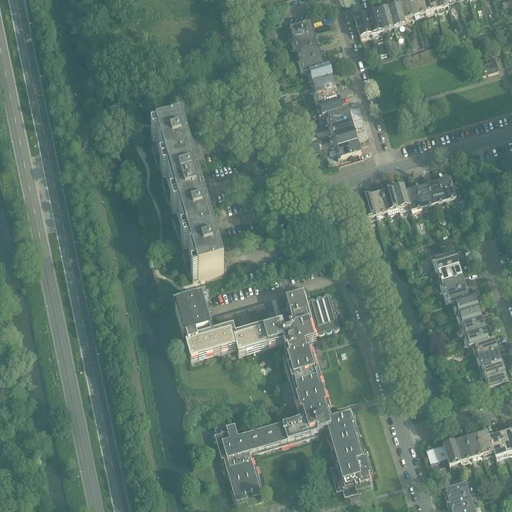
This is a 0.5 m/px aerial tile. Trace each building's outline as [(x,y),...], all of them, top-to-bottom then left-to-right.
[(185,0),(124,0),(133,30),(163,22),(165,30),(162,31),(177,82),(225,68),(210,17),(192,22),(185,0)] [(408,0),(406,0),(397,3),(399,9),(403,23),(414,20),(408,0)] [(420,0),(408,0),(414,20),(425,16),(420,0)] [(432,0),(420,0),(425,16),(436,13),(432,0)] [(432,0),(436,13),(448,10),(446,4),(444,0),(432,0)] [(399,9),(388,12),(394,32),(405,29),(403,23),(399,9)] [(388,12),(377,15),(382,35),(394,32),(388,12)] [(377,15),(366,18),(371,38),(382,35),(377,15)] [(366,18),(354,22),(360,42),(371,38),(366,18)] [(310,25),(290,31),(293,43),(313,37),(310,25)] [(313,37),(293,43),(297,54),(316,48),(313,37)] [(417,41),(410,43),(412,51),(419,49),(417,41)] [(316,48),(297,54),(300,65),(320,59),(316,48)] [(323,70),(320,59),(300,65),(303,76),(309,75),(309,74),(323,70)] [(494,59),(477,64),(481,79),(498,74),(494,59)] [(323,70),(309,74),(309,75),(312,85),(332,79),(328,68),(323,70)] [(332,79),(312,85),(315,97),(335,91),(332,79)] [(335,91),(315,97),(318,108),(338,102),(335,91)] [(342,113),(341,113),(338,102),(318,108),(321,119),(327,117),(342,113)] [(291,104),(283,107),(286,115),(294,112),(291,104)] [(347,111),(341,113),(342,113),(327,117),(330,128),(350,122),(347,111)] [(350,122),(330,128),(334,139),(354,133),(350,122)] [(181,131),(150,140),(152,146),(151,149),(156,169),(159,170),(160,173),(191,164),(188,153),(190,152),(186,138),(184,139),(181,131)] [(354,133),(334,139),(337,151),(357,145),(354,133)] [(357,145),(337,151),(340,162),(360,156),(357,145)] [(320,158),(313,160),(315,166),(322,164),(320,158)] [(194,175),(191,164),(160,173),(163,182),(161,185),(167,204),(170,206),(170,209),(201,200),(198,189),(201,188),(197,174),(194,175)] [(458,179),(449,181),(450,182),(438,185),(444,206),(456,202),(456,205),(465,202),(458,179)] [(438,185),(427,189),(433,209),(444,206),(438,185)] [(404,189),(392,193),(398,213),(409,210),(405,195),(404,189)] [(427,189),(416,192),(422,212),(433,209),(427,189)] [(405,195),(409,210),(411,215),(422,212),(416,192),(405,195)] [(392,193),(381,196),(387,216),(398,213),(392,193)] [(381,196),(370,199),(376,219),(387,216),(381,196)] [(370,199),(358,202),(364,223),(376,219),(370,199)] [(170,209),(173,218),(171,221),(177,240),(180,242),(181,245),(212,236),(208,225),(211,224),(207,210),(204,211),(201,200),(170,209)] [(184,254),(182,257),(188,276),(191,278),(192,284),(223,275),(219,260),(222,260),(218,246),(215,247),(212,236),(181,245),(184,254)] [(454,257),(434,263),(432,264),(436,275),(438,274),(458,268),(454,257)] [(458,268),(438,274),(441,285),(461,279),(458,268)] [(254,273),(246,275),(248,283),(256,281),(254,273)] [(461,279),(441,285),(445,296),(465,290),(461,279)] [(454,306),(468,301),(465,290),(445,296),(449,308),(454,306)] [(360,446),(358,439),(358,438),(358,439),(356,432),(356,431),(354,424),(354,423),(354,424),(352,417),(352,416),(351,416),(331,422),(329,415),(330,415),(329,414),(328,414),(326,407),(327,407),(327,406),(326,407),(324,400),(325,399),(324,399),(322,392),(323,392),(323,391),(322,392),(320,385),(321,384),(320,384),(318,377),(319,377),(318,376),(318,377),(316,370),(316,369),(315,369),(313,362),(314,362),(314,361),(313,362),(311,355),(312,355),(312,354),(311,354),(309,347),(316,345),(315,344),(315,345),(313,338),(317,336),(317,337),(319,338),(321,338),(323,337),(324,335),(324,334),(325,334),(325,335),(327,336),(329,336),(331,335),(332,333),(331,332),(332,332),(333,333),(334,334),(336,333),(338,332),(339,331),(338,327),(338,326),(337,325),(337,323),(337,322),(336,321),(336,319),(336,318),(335,317),(335,316),(335,315),(334,314),(333,312),(334,311),(333,310),(332,308),(333,307),(332,306),(331,304),(332,303),(331,303),(330,300),(330,299),(328,298),(326,298),(324,299),(323,301),(323,302),(322,301),(320,300),(318,300),(317,301),(316,303),(316,304),(315,304),(315,303),(313,302),(311,302),(309,303),(308,305),(308,306),(303,307),(301,300),(303,300),(302,299),(302,300),(302,299),(286,304),(292,327),(289,328),(282,330),(279,331),(279,329),(233,342),(231,335),(185,348),(190,365),(190,364),(190,365),(191,365),(191,364),(198,362),(198,363),(198,360),(212,356),(213,358),(220,356),(221,356),(228,354),(228,352),(235,350),(235,352),(236,352),(238,359),(245,357),(246,357),(245,355),(260,350),(260,353),(261,353),(261,352),(268,350),(268,351),(268,348),(275,346),(275,349),(276,348),(283,346),(287,361),(283,362),(283,363),(284,363),(301,424),(253,438),(251,429),(235,434),(234,431),(234,430),(226,433),(227,436),(215,439),(215,440),(226,477),(226,478),(228,477),(237,506),(236,507),(237,507),(253,502),(254,507),(255,506),(262,504),(259,493),(261,492),(261,491),(252,462),(253,462),(253,461),(252,461),(251,461),(250,458),(251,458),(251,457),(318,438),(317,435),(327,432),(329,439),(327,439),(327,440),(328,440),(336,469),(330,471),(330,472),(337,494),(336,494),(337,494),(343,492),(345,499),(344,499),(345,500),(371,492),(372,492),(372,491),(371,492),(369,485),(370,485),(369,484),(367,477),(371,476),(372,476),(372,475),(371,475),(369,468),(367,461),(367,460),(365,453),(364,453),(362,453),(360,447),(361,447),(360,446)] [(208,333),(212,332),(203,301),(205,300),(205,299),(184,305),(173,309),(174,309),(183,340),(185,340),(186,340),(187,345),(197,342),(196,342),(195,337),(208,333)] [(468,301),(454,306),(458,317),(478,310),(474,299),(468,301)] [(276,320),(274,315),(269,316),(266,307),(217,322),(219,331),(236,326),(238,333),(272,324),(271,322),(276,320)] [(478,310),(458,317),(461,328),(481,321),(478,310)] [(481,321),(461,328),(465,339),(485,332),(481,321)] [(485,332),(465,339),(468,350),(474,348),(488,343),(485,332)] [(494,341),(488,343),(474,348),(478,359),(498,353),(494,341)] [(498,353),(478,359),(481,370),(501,364),(498,353)] [(501,364),(481,370),(485,381),(505,375),(501,364)] [(505,375),(485,381),(488,392),(508,386),(505,375)] [(511,436),(511,433),(500,437),(506,457),(511,455),(511,436)] [(487,435),(476,438),(482,458),(493,455),(489,441),(489,440),(487,435)] [(493,455),(495,461),(506,457),(500,437),(489,440),(489,441),(493,455)] [(476,438),(465,442),(471,462),(482,458),(476,438)] [(465,442),(454,445),(460,465),(471,462),(465,442)] [(442,448),(426,453),(430,467),(447,462),(449,469),(460,465),(454,445),(442,449),(442,448)] [(465,487),(445,493),(449,505),(469,498),(465,487)] [(469,498),(449,505),(451,511),(463,511),(472,509),(469,498)]
